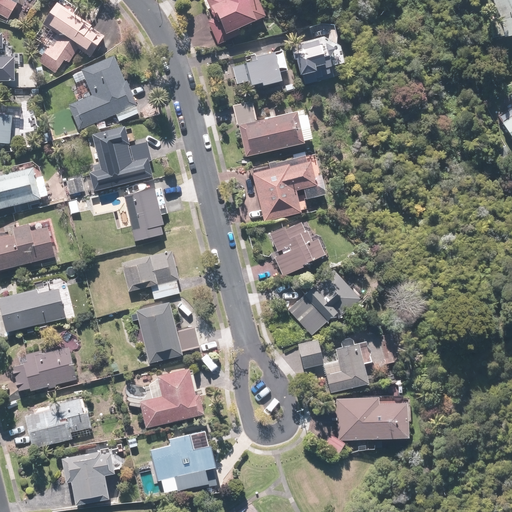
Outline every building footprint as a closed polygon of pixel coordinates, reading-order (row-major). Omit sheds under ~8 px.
[(0,0),(0,13),(8,19),(18,4),(11,0),(0,0)] [(78,7),(67,0),(60,0),(35,38),(49,48),(40,62),(60,76),(79,48),(92,57),(107,35),(74,12),(78,7)] [(208,0),(213,11),(213,18),(209,20),(218,43),(241,33),(239,28),(268,16),(261,0),(208,0)] [(511,0),(493,0),(503,22),(505,36),(511,34),(511,0)] [(4,34),(0,33),(0,79),(15,80),(16,58),(0,57),(0,47),(4,48),(4,34)] [(329,39),(300,44),(301,49),(292,51),(294,60),(299,59),(303,84),(319,81),(318,77),(325,76),(325,78),(336,76),(333,55),(336,54),(334,45),(331,46),(329,39)] [(284,50),(233,65),(238,83),(251,80),(253,84),(263,81),(264,85),(283,80),(280,70),(289,67),(284,50)] [(127,81),(116,55),(84,68),(94,95),(70,105),(80,130),(117,116),(119,121),(140,113),(136,105),(138,104),(128,80),(127,81)] [(43,94),(7,92),(7,102),(42,103),(43,94)] [(254,101),(234,105),(245,157),(306,144),(305,140),(314,138),(308,108),(258,119),(254,101)] [(14,104),(0,103),(0,140),(12,142),(14,104)] [(127,128),(95,135),(102,169),(91,172),(94,189),(154,176),(150,160),(153,159),(150,142),(131,146),(127,128)] [(307,161),(253,173),(264,221),(302,212),(302,209),(308,208),(306,199),(330,194),(325,173),(317,175),(315,167),(318,166),(315,154),(306,156),(307,161)] [(36,168),(0,174),(0,207),(42,199),(36,168)] [(82,176),(66,181),(70,194),(85,190),(82,176)] [(158,188),(126,195),(136,242),(165,235),(162,223),(166,223),(158,188)] [(81,210),(78,198),(68,201),(71,213),(81,210)] [(276,256),(283,274),(305,265),(304,262),(327,253),(320,235),(313,238),(309,228),(307,229),(304,221),(288,227),(287,225),(270,231),(278,250),(282,248),(284,253),(276,256)] [(15,226),(16,233),(0,237),(0,268),(59,255),(52,225),(33,230),(31,222),(15,226)] [(124,262),(124,265),(114,268),(116,276),(126,273),(130,292),(151,287),(154,300),(180,295),(177,280),(180,279),(174,251),(124,262)] [(314,286),(288,309),(312,336),(340,311),(343,314),(362,298),(338,272),(318,290),(314,286)] [(40,292),(39,287),(1,295),(8,331),(67,320),(61,288),(40,292)] [(195,326),(179,330),(173,302),(137,310),(149,364),(185,356),(184,350),(200,347),(195,326)] [(342,345),(343,346),(337,347),(340,358),(324,362),(318,339),(299,343),(305,368),(324,363),(331,391),(370,382),(361,342),(355,343),(355,342),(355,341),(355,340),(355,339),(354,339),(354,338),(354,337),(353,337),(352,336),(351,336),(350,335),(349,335),(348,335),(347,335),(346,336),(345,336),(344,337),(343,338),(342,339),(342,340),(342,341),(341,342),(342,343),(342,344),(342,345)] [(14,366),(20,390),(33,386),(34,390),(78,379),(70,344),(26,355),(28,362),(14,366)] [(141,400),(147,425),(206,412),(202,392),(197,393),(192,366),(158,373),(163,395),(141,400)] [(86,393),(27,399),(32,446),(72,442),(71,431),(89,429),(86,393)] [(314,428),(339,453),(345,443),(351,443),(352,450),(375,449),(375,438),(411,437),(409,394),(339,397),(340,427),(314,428)] [(172,445),(151,449),(157,479),(175,475),(178,491),(211,484),(207,468),(219,466),(214,443),(210,443),(207,429),(170,436),(172,445)] [(101,451),(65,455),(67,480),(74,479),(76,504),(110,500),(107,473),(116,472),(114,452),(102,453),(101,451)]
